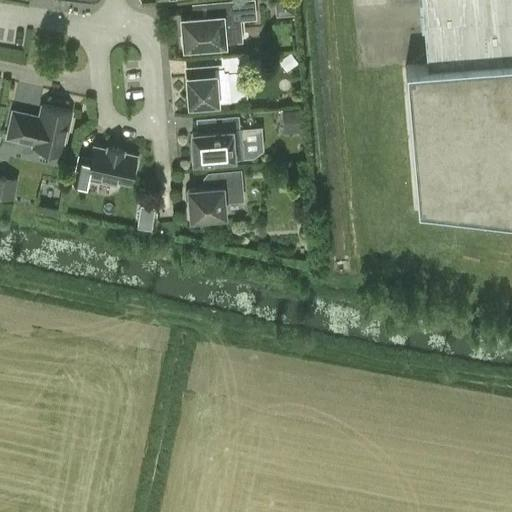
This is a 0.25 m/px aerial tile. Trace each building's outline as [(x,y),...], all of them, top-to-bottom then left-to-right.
[(61,0),(60,0),(60,8),(82,11),(83,3),(61,0)] [(222,19),(256,16),(254,0),(240,0),(193,4),(194,16),(182,17),(183,31),(181,34),(181,42),(184,44),(184,46),(224,42),(222,19)] [(511,0),(420,0),(426,63),(404,65),(416,204),(511,215),(511,0)] [(189,103),(217,101),(247,99),(244,69),(249,69),(248,53),(221,55),(222,67),(214,68),(214,66),(199,67),(199,74),(187,75),(189,103)] [(62,152),(71,110),(42,104),(39,116),(13,110),(7,136),(34,142),(33,145),(62,152)] [(281,107),(280,129),(292,129),(293,108),(281,107)] [(191,151),(191,153),(192,161),(201,160),(201,158),(234,156),(232,137),(239,136),(237,113),(215,115),(216,129),(191,131),(193,144),(192,147),(192,149),(191,151)] [(134,158),(135,154),(122,151),(122,148),(108,145),(107,148),(94,145),(91,157),(78,154),(72,181),(87,184),(89,172),(100,174),(99,179),(116,183),(117,178),(129,181),(131,172),(134,173),(137,158),(134,158)] [(224,200),(242,198),(240,169),(215,172),(216,185),(188,187),(185,191),(186,198),(190,201),(191,217),(225,214),(224,200)] [(135,227),(149,227),(151,204),(136,203),(135,227)]
